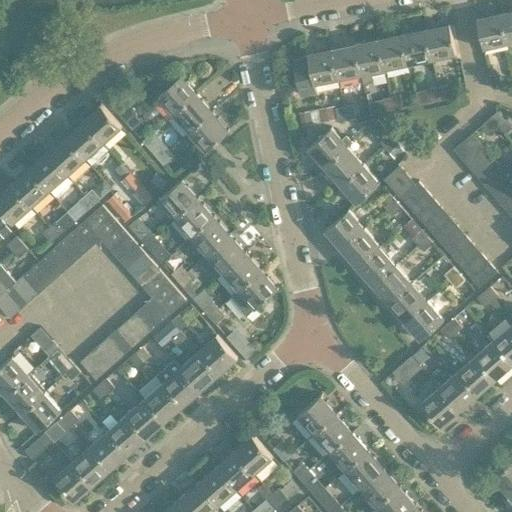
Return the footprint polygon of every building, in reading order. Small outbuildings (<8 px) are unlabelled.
[(507,42),(511,41),(511,9),(501,12),(507,42)] [(484,47),(507,42),(501,12),(477,17),(484,47)] [(432,59),(455,54),(449,23),(425,28),(432,59)] [(408,64),(432,59),(425,28),(402,33),(408,64)] [(385,68),(408,64),(402,33),(378,38),(385,69),(385,68)] [(385,68),(385,69),(378,38),(355,43),(362,73),(364,83),(373,81),(372,75),(386,72),(385,68)] [(362,73),(355,43),(331,48),(338,78),(362,73)] [(314,83),(338,78),(331,48),(308,53),(314,83)] [(173,112),(196,91),(180,73),(167,85),(164,81),(153,90),(173,112)] [(492,89),(500,87),(498,74),(489,76),(492,89)] [(440,99),(449,98),(446,85),(438,87),(440,99)] [(431,101),(440,99),(438,87),(429,89),(431,101)] [(189,130),(213,109),(196,91),(173,112),(189,130)] [(132,129),(141,120),(119,95),(109,103),(132,129)] [(393,109),(402,107),(399,95),(390,97),(393,109)] [(384,111),(393,109),(390,97),(382,98),(384,111)] [(103,142),(121,126),(100,102),(82,118),(103,142)] [(346,119),(354,117),(351,105),(343,106),(346,119)] [(337,121),(346,119),(343,106),(334,108),(336,118),(337,121)] [(336,118),(334,108),(334,107),(318,110),(321,122),(336,118)] [(205,148),(228,127),(213,109),(189,130),(205,148)] [(511,127),(505,120),(497,111),(490,116),(499,126),(505,132),(511,127)] [(309,112),(299,114),(301,126),(311,124),(309,112)] [(82,118),(80,116),(69,126),(71,128),(64,134),(85,158),(103,142),(82,118)] [(489,135),(499,126),(490,116),(480,125),(489,135)] [(372,134),(381,126),(376,120),(366,128),(372,134)] [(346,134),(341,139),(331,127),(305,150),(315,162),(318,159),(323,165),(347,145),(352,141),(346,134)] [(382,146),(392,138),(385,130),(376,139),(382,146)] [(149,147),(159,138),(153,131),(143,141),(149,147)] [(461,159),(479,143),(471,133),(452,149),(461,159)] [(67,174),(85,158),(64,134),(46,150),(67,174)] [(387,152),(397,144),(392,138),(382,146),(387,152)] [(158,158),(167,149),(162,143),(152,151),(158,158)] [(469,168),(487,152),(479,143),(461,159),(469,168)] [(404,150),(400,146),(399,144),(390,152),(395,158),(404,150)] [(362,163),(347,145),(323,165),(339,183),(362,163)] [(164,165),(174,157),(167,149),(158,158),(164,165)] [(49,189),(67,174),(46,150),(28,166),(49,189)] [(477,177),(495,161),(487,152),(469,168),(477,177)] [(511,158),(501,168),(503,170),(511,179),(511,180),(511,158)] [(503,170),(501,168),(495,161),(477,177),(485,186),(503,170)] [(153,197),(152,195),(122,162),(114,169),(123,178),(122,179),(145,204),(153,197)] [(355,202),(378,182),(362,163),(339,183),(355,202)] [(399,196),(414,183),(398,164),(383,177),(399,196)] [(31,205),(49,189),(28,166),(10,182),(31,205)] [(492,195),(511,179),(503,170),(485,186),(492,195)] [(152,177),(163,185),(168,179),(157,171),(152,177)] [(174,216),(197,196),(181,177),(158,198),(174,216)] [(500,204),(511,193),(511,180),(511,179),(492,195),(500,204)] [(408,205),(426,189),(418,180),(414,183),(399,196),(408,205)] [(0,208),(12,222),(31,205),(10,182),(0,190),(0,208)] [(101,198),(100,197),(92,188),(85,194),(94,204),(101,198)] [(416,214),(434,198),(426,189),(408,205),(416,214)] [(133,214),(132,213),(114,193),(107,200),(126,220),(133,214)] [(386,208),(396,199),(390,193),(381,202),(386,208)] [(508,213),(511,209),(511,193),(500,204),(508,213)] [(88,210),(94,204),(85,194),(79,200),(88,210)] [(190,234),(213,213),(197,196),(174,216),(190,234)] [(423,223),(442,207),(434,198),(416,214),(423,223)] [(392,215),(402,206),(396,199),(386,208),(392,215)] [(109,249),(127,233),(102,204),(84,220),(99,237),(109,249)] [(431,232),(450,216),(442,207),(423,223),(431,232)] [(340,248),(363,227),(347,209),(324,229),(340,248)] [(67,212),(57,221),(64,229),(65,230),(75,221),(74,219),(67,212)] [(206,253),(230,232),(213,213),(190,234),(206,253)] [(439,241),(457,225),(450,216),(431,232),(439,241)] [(403,226),(412,237),(422,229),(412,218),(403,226)] [(65,230),(64,229),(57,221),(56,220),(49,226),(57,236),(65,230)] [(91,245),(99,237),(84,220),(75,228),(91,245)] [(447,250),(465,234),(457,225),(439,241),(447,250)] [(51,241),(57,236),(49,226),(43,232),(51,241)] [(356,266),(380,246),(363,227),(340,248),(356,266)] [(82,253),(91,245),(75,228),(66,235),(82,253)] [(145,242),(154,234),(149,228),(140,237),(145,242)] [(418,244),(428,236),(422,229),(412,237),(418,244)] [(222,271),(245,250),(230,232),(206,253),(222,271)] [(117,257),(135,241),(127,233),(109,249),(117,257)] [(152,250),(161,242),(154,234),(145,242),(152,250)] [(455,260),(473,244),(465,234),(447,250),(455,260)] [(13,250),(22,242),(16,235),(7,244),(13,250)] [(73,261),(82,253),(66,235),(57,243),(73,261)] [(423,251),(433,242),(428,236),(418,244),(423,251)] [(125,266),(143,250),(135,241),(117,257),(125,266)] [(18,257),(28,249),(22,242),(13,250),(18,257)] [(64,269),(73,261),(57,243),(48,251),(64,269)] [(463,268),(481,252),(473,244),(455,260),(463,268)] [(372,284),(395,264),(380,246),(356,266),(372,284)] [(133,275),(151,259),(143,250),(125,266),(133,275)] [(238,289),(261,268),(245,250),(222,271),(238,289)] [(55,277),(64,269),(48,251),(39,259),(55,277)] [(470,277),(488,261),(481,252),(463,268),(470,277)] [(46,285),(55,277),(39,259),(30,267),(46,285)] [(141,285),(159,268),(151,259),(133,275),(141,285)] [(479,287),(498,271),(488,261),(470,277),(479,287)] [(0,293),(3,291),(12,283),(13,282),(15,280),(0,263),(0,293)] [(177,279),(186,270),(181,264),(171,273),(177,279)] [(387,302),(411,282),(395,264),(372,284),(387,302)] [(449,280),(459,272),(453,265),(444,274),(449,280)] [(37,293),(46,285),(30,267),(21,275),(37,293)] [(167,314),(185,298),(159,268),(141,285),(151,296),(167,314)] [(245,314),(277,286),(261,268),(238,289),(239,289),(230,297),(245,314)] [(201,284),(201,281),(191,270),(188,270),(187,271),(186,270),(177,279),(193,298),(196,295),(196,293),(195,291),(195,289),(201,284)] [(455,287),(465,279),(459,272),(449,280),(455,287)] [(28,301),(37,293),(21,275),(13,282),(12,283),(28,301)] [(403,320),(427,300),(411,282),(387,302),(403,320)] [(18,309),(28,301),(12,283),(3,291),(18,309)] [(491,301),(498,295),(490,286),(483,292),(491,301)] [(0,306),(9,317),(18,309),(3,291),(0,293),(0,306)] [(485,307),(491,301),(483,292),(477,297),(485,307)] [(158,322),(167,314),(151,296),(142,304),(158,322)] [(208,315),(218,306),(213,300),(203,309),(208,315)] [(420,339),(443,318),(427,300),(403,320),(420,339)] [(149,330),(158,322),(142,304),(133,312),(149,330)] [(215,322),(225,314),(218,306),(208,315),(215,322)] [(140,338),(149,330),(133,312),(124,320),(140,338)] [(180,329),(187,323),(179,314),(172,320),(180,329)] [(455,333),(463,326),(455,317),(447,323),(455,333)] [(131,346),(140,338),(124,320),(115,328),(131,346)] [(174,335),(180,329),(172,320),(165,325),(174,335)] [(449,338),(455,333),(447,323),(441,329),(449,338)] [(511,361),(511,324),(511,323),(492,339),(511,361)] [(122,354),(131,346),(115,328),(106,336),(122,354)] [(232,328),(227,333),(234,343),(240,338),(232,328)] [(218,372),(236,356),(216,333),(197,349),(218,372)] [(113,362),(122,354),(106,336),(97,344),(113,362)] [(495,378),(511,363),(511,361),(492,339),(475,355),(495,378)] [(49,355),(58,347),(52,340),(43,348),(49,355)] [(104,370),(113,362),(97,344),(88,352),(104,370)] [(144,361),(151,355),(142,345),(136,351),(144,361)] [(420,346),(411,354),(420,363),(420,364),(429,356),(420,346)] [(200,388),(218,372),(197,349),(180,364),(179,365),(200,388)] [(137,367),(144,361),(136,351),(129,357),(137,367)] [(95,378),(104,370),(88,352),(79,360),(95,378)] [(0,387),(5,393),(28,372),(12,354),(0,364),(0,387)] [(404,360),(393,371),(403,383),(422,366),(420,364),(420,363),(411,354),(404,360)] [(477,394),(495,378),(475,355),(456,371),(477,394)] [(65,372),(74,364),(68,358),(59,366),(65,372)] [(179,365),(180,364),(174,358),(156,375),(162,381),(182,404),(200,388),(179,365)] [(71,380),(80,372),(74,364),(65,372),(71,380)] [(459,409),(477,394),(456,371),(439,386),(459,409)] [(21,411),(44,390),(28,372),(5,393),(21,411)] [(108,393),(115,387),(106,377),(100,383),(108,393)] [(164,420),(182,404),(162,381),(144,397),(164,420)] [(102,399),(108,393),(100,383),(93,389),(102,399)] [(440,426),(459,409),(439,386),(420,403),(440,426)] [(37,430),(60,409),(44,390),(21,411),(37,430)] [(312,432),(335,412),(319,393),(296,414),(312,432)] [(146,436),(164,420),(144,397),(126,413),(146,436)] [(72,424),(79,418),(70,409),(64,415),(72,424)] [(328,451),(352,430),(335,412),(312,432),(328,451)] [(128,452),(146,436),(126,413),(108,428),(128,452)] [(65,430),(72,424),(64,415),(57,421),(65,430)] [(110,468),(128,452),(108,428),(90,444),(110,468)] [(344,468),(367,448),(352,430),(328,451),(344,468)] [(32,459),(52,440),(45,431),(24,450),(32,459)] [(253,472),(272,455),(252,432),(233,448),(253,472)] [(279,442),(283,439),(277,432),(267,440),(274,447),(279,442)] [(279,442),(274,447),(282,458),(288,453),(279,442)] [(92,484),(110,468),(90,444),(71,461),(92,484)] [(235,488),(253,472),(233,448),(215,465),(235,488)] [(360,487),(383,466),(367,448),(344,468),(360,487)] [(508,495),(511,491),(511,458),(492,476),(508,495)] [(74,500),(92,484),(71,461),(53,477),(74,500)] [(299,476),(308,468),(303,462),(293,470),(299,476)] [(217,503),(235,488),(215,465),(197,480),(217,503)] [(376,505),(399,484),(383,466),(360,487),(376,505)] [(305,484),(315,476),(308,468),(299,476),(305,484)] [(192,511),(207,511),(217,503),(197,480),(179,496),(192,511)] [(382,511),(403,511),(415,502),(399,484),(376,505),(382,511)] [(280,503),(287,496),(279,487),(272,493),(280,503)] [(274,508),(280,503),(272,493),(265,499),(274,508)] [(160,511),(192,511),(179,496),(161,511),(160,511)] [(329,511),(330,511),(340,504),(335,498),(325,507),(329,511)] [(423,511),(415,502),(403,511),(423,511)]
